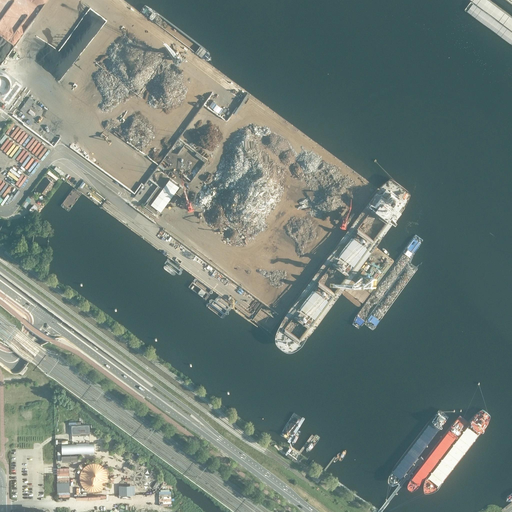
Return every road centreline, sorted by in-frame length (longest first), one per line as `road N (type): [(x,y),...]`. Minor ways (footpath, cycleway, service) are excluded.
road 1 (secondary): [(303,505),(0,269)]
road 2 (secondary): [(208,433),(49,314)]
road 3 (secondary): [(48,322),(208,433)]
